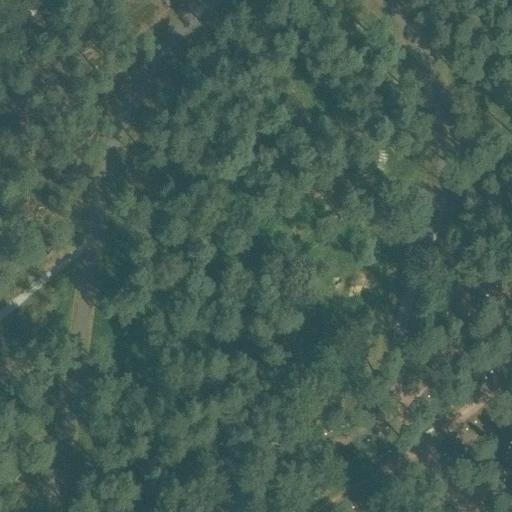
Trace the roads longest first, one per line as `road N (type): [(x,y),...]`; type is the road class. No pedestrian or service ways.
road 1 (track): [(393,0),(421,34),(437,95),(437,182),(392,348),(399,410),(450,444),(511,510)]
road 2 (track): [(42,511),(112,129),(137,76),(207,0)]
